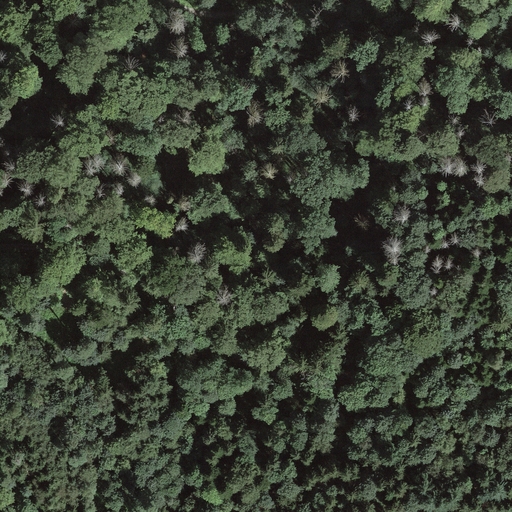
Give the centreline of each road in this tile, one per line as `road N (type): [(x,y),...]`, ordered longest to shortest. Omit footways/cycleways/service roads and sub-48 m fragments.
road 1 (track): [(511,318),(338,376),(294,377),(251,364),(118,272),(45,248),(0,248)]
road 2 (track): [(303,0),(215,15),(161,0)]
